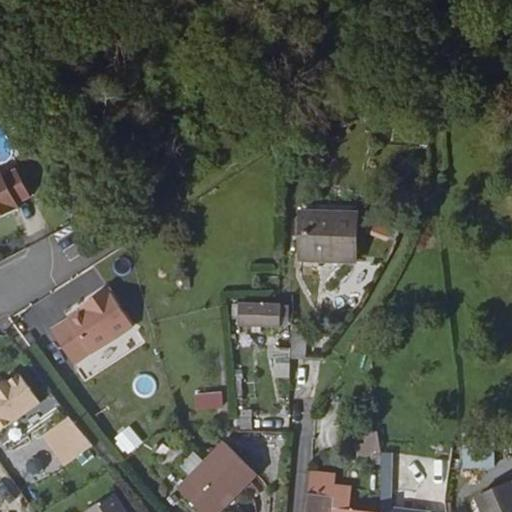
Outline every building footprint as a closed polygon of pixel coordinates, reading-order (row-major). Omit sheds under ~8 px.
[(443,20),(467,21),(465,6),(443,7),(443,20)] [(52,150),(58,159),(65,154),(58,146),(52,150)] [(42,154),(36,159),(55,186),(62,181),(42,154)] [(55,186),(36,159),(25,166),(46,193),(55,186)] [(0,218),(33,200),(13,164),(0,171),(0,218)] [(40,197),(46,193),(25,166),(21,169),(40,197)] [(40,197),(21,169),(18,172),(38,199),(40,197)] [(358,265),(358,219),(304,220),(305,267),(358,265)] [(92,301),(65,317),(86,353),(141,320),(118,281),(102,290),(103,296),(92,301)] [(89,298),(92,301),(103,296),(102,290),(89,298)] [(281,322),(292,322),(291,312),(234,309),(234,320),(242,320),(242,331),(281,332),(281,322)] [(86,353),(65,317),(60,320),(81,355),(86,353)] [(305,332),(291,333),(289,366),(303,366),(305,332)] [(0,381),(0,389),(20,417),(48,398),(28,369),(15,379),(9,384),(7,380),(3,384),(0,381)] [(14,375),(7,380),(9,384),(15,379),(14,375)] [(20,417),(0,389),(0,422),(4,429),(20,417)] [(222,392),(194,393),(195,411),(223,409),(222,392)] [(98,441),(76,411),(50,430),(71,462),(98,441)] [(130,426),(111,439),(124,456),(142,443),(130,426)] [(355,433),(356,455),(379,454),(378,433),(355,433)] [(462,444),(464,469),(495,467),(493,442),(462,444)] [(205,511),(221,511),(261,476),(232,443),(183,487),(205,511)] [(393,505),(391,453),(379,453),(381,505),(393,505)] [(511,511),(511,484),(484,494),(484,496),(482,497),(487,511),(511,511)] [(341,496),(311,493),(308,511),(352,511),(340,510),(341,496)] [(127,511),(117,495),(113,498),(120,511),(127,511)] [(89,511),(120,511),(113,498),(89,511)]
